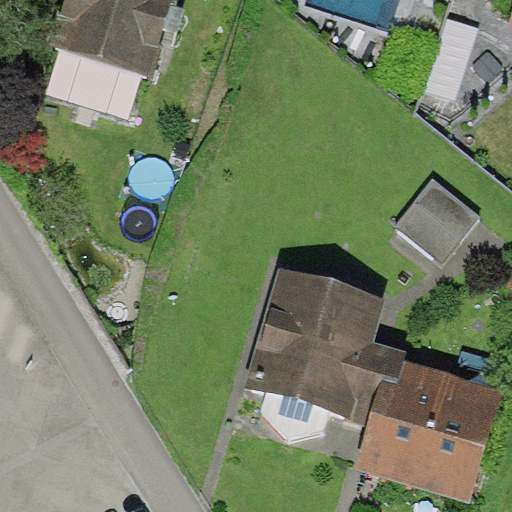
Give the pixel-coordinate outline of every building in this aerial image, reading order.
[(65,0),(50,49),(152,81),(177,0),(65,0)] [(447,21),(424,92),(456,103),(480,31),(447,21)] [(435,182),(398,229),(443,264),(480,218),(435,182)] [(281,274),(245,393),(347,423),(370,430),(383,386),(395,390),(403,365),(405,357),(372,347),(384,305),(281,274)] [(370,430),(357,474),(469,507),(503,394),(403,365),(395,390),(383,386),(370,430)]
